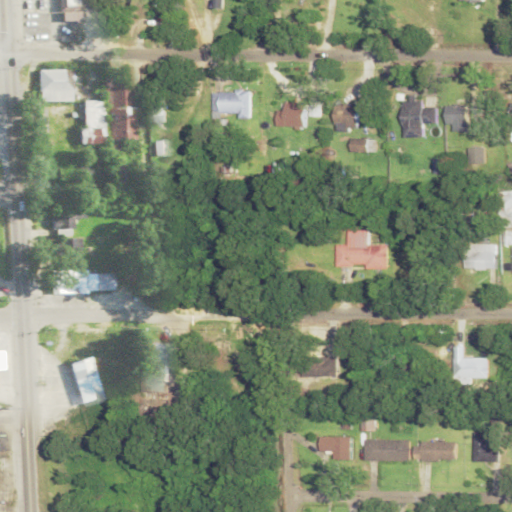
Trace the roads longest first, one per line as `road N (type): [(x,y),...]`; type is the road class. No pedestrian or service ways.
road 1 (secondary): [(33,511),(3,0)]
road 2 (residential): [(511,308),(0,308)]
road 3 (residential): [(7,49),(511,50)]
road 4 (residential): [(511,492),(291,491)]
road 5 (residential): [(292,511),(288,308)]
